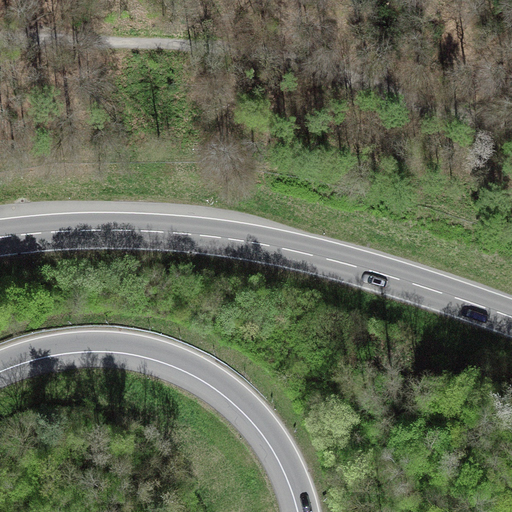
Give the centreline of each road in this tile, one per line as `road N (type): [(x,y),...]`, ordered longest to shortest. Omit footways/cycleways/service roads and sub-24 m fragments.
road 1 (track): [(511,123),(432,109),(298,61),(237,50),(0,39)]
road 2 (motorway): [(511,317),(338,261),(237,240),(112,230),(12,235)]
road 3 (motorway): [(0,361),(93,341),(188,362),(266,423),(307,511)]
